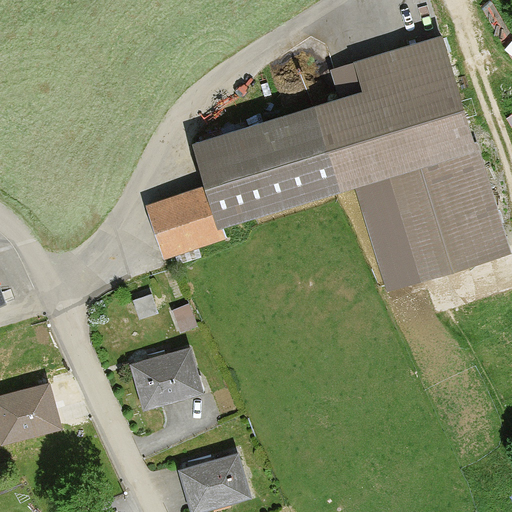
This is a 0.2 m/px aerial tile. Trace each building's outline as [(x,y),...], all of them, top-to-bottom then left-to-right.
[(507,249),(441,38),(357,63),(367,94),(195,147),(208,188),(218,221),(360,177),(393,284),(507,249)] [(208,188),(151,205),(166,251),(222,234),(218,221),(208,188)] [(152,294),(134,300),(140,317),(157,311),(152,294)] [(189,350),(135,365),(147,404),(200,389),(189,350)] [(48,386),(0,397),(0,421),(4,438),(58,425),(48,386)] [(236,454),(183,470),(194,508),(247,493),(236,454)]
